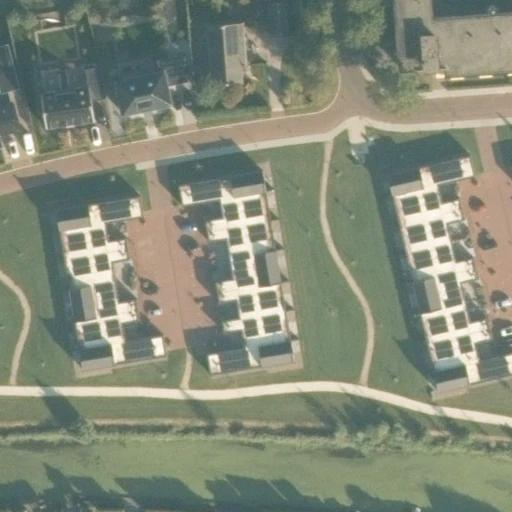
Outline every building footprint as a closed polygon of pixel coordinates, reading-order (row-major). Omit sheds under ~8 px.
[(394,0),(398,41),(400,68),(417,67),(417,69),(445,67),(445,73),(511,68),(511,12),(432,18),(430,0),(394,0)] [(290,34),(287,2),(268,3),(270,35),(290,34)] [(208,25),(209,41),(212,85),(242,83),(240,57),(245,57),(243,23),(208,25)] [(159,72),(116,81),(123,112),(169,102),(166,86),(165,82),(173,80),(173,84),(187,81),(181,54),(168,57),(170,69),(159,72)] [(19,88),(10,57),(0,59),(0,88),(1,93),(19,88)] [(88,87),(41,93),(45,127),(94,120),(91,100),(105,98),(101,67),(85,69),(88,87)] [(0,144),(0,145),(0,144),(0,133),(19,129),(13,103),(0,106),(0,144)] [(471,156),(388,175),(393,196),(438,185),(476,176),(471,156)] [(263,170),(178,184),(182,205),(221,198),(266,191),(263,170)] [(438,185),(393,196),(400,225),(463,210),(461,200),(442,204),(438,185)] [(224,217),(205,221),(207,231),(271,221),(266,191),(221,198),(224,217)] [(141,195),(57,209),(60,230),(105,222),(144,216),(141,195)] [(463,210),(400,225),(406,255),(452,244),(447,225),(466,221),(463,210)] [(271,221),(207,231),(209,242),(227,239),(231,259),(276,251),(271,221)] [(105,222),(60,230),(64,256),(128,246),(126,235),(108,238),(105,222)] [(452,244),(406,255),(413,284),(477,270),(474,259),(456,263),(452,244)] [(128,246),(64,256),(69,287),(115,279),(111,260),(130,257),(128,246)] [(234,279),(216,282),(217,293),(281,282),(276,251),(231,259),(234,279)] [(477,270),(413,284),(420,315),(465,304),(461,285),(479,280),(477,270)] [(115,279),(69,287),(74,317),(138,307),(137,296),(118,299),(115,279)] [(281,282),(217,293),(219,303),(238,300),(241,318),(286,310),(281,282)] [(465,304),(420,315),(428,345),(491,330),(488,319),(470,324),(465,304)] [(138,307),(74,317),(79,347),(125,340),(122,321),(140,318),(138,307)] [(241,318),(222,321),(224,332),(243,329),(245,346),(291,338),(286,310),(241,318)] [(491,330),(428,345),(434,371),(478,360),(475,345),(493,341),(491,330)] [(125,340),(79,347),(83,368),(167,354),(164,333),(125,340)] [(245,346),(206,352),(210,373),(294,359),(291,338),(245,346)] [(511,352),(478,360),(434,371),(438,391),(511,373),(511,352)]
